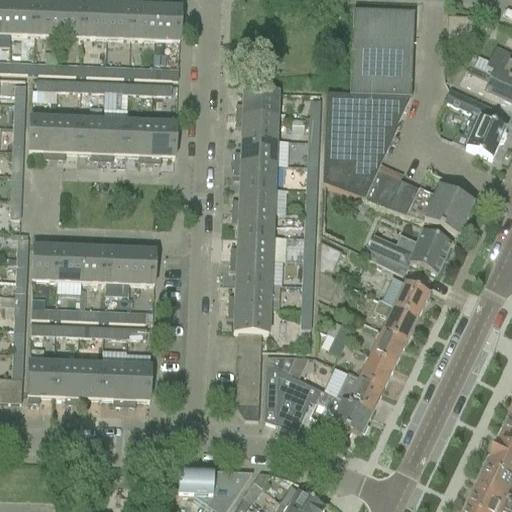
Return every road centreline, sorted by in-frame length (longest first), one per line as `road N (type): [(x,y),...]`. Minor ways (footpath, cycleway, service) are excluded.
road 1 (unclassified): [(192,440),(208,0)]
road 2 (tertiary): [(391,502),(502,272)]
road 3 (unclassified): [(192,440),(290,450),(391,502)]
road 4 (unclassified): [(0,430),(192,440)]
